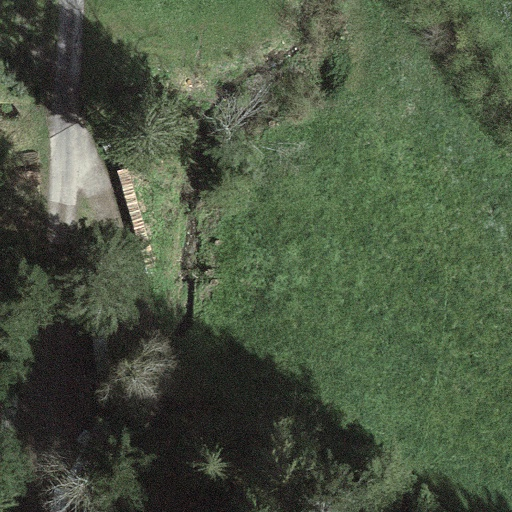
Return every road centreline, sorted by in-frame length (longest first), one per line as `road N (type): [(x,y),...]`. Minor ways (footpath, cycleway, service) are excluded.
road 1 (track): [(68,0),(54,319)]
road 2 (track): [(19,511),(54,319)]
